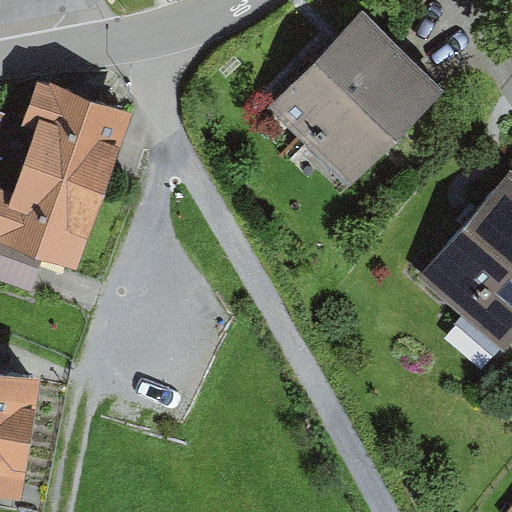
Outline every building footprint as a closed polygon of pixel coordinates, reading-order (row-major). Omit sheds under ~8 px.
[(441,92),(363,15),(271,109),(349,186),(441,92)] [(37,132),(24,171),(102,199),(132,117),(37,84),(23,127),(37,132)] [(511,342),(511,170),(510,169),(416,277),(464,319),(458,326),(497,360),(511,342)] [(102,199),(24,171),(16,193),(0,187),(0,244),(44,260),(76,271),(102,199)] [(44,260),(0,244),(0,282),(31,294),(44,260)] [(38,381),(0,373),(0,496),(16,499),(38,381)]
